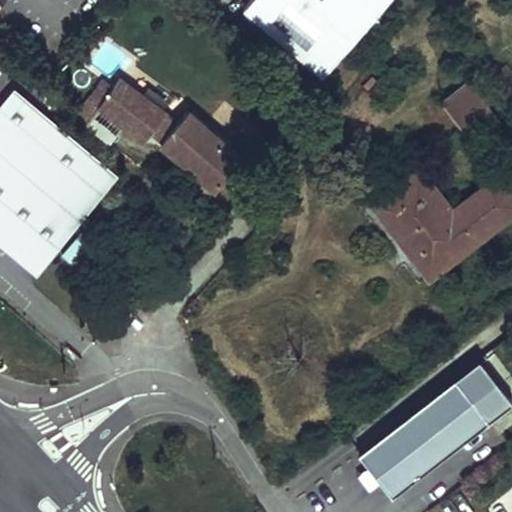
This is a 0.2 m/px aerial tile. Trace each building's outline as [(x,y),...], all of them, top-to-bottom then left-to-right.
[(321,75),(384,0),(248,0),(242,8),(321,75)] [(166,113),(121,78),(108,95),(98,88),(90,98),(145,140),(152,130),(166,113)] [(501,120),(470,82),(447,99),(479,137),(501,120)] [(118,172),(17,89),(0,109),(0,222),(19,237),(15,241),(42,264),(118,172)] [(163,140),(182,119),(168,110),(166,113),(152,130),(163,140)] [(243,158),(189,111),(182,119),(163,140),(217,188),(243,158)] [(422,168),(378,202),(432,273),(478,237),(479,238),(511,212),(511,187),(501,173),(473,195),(478,201),(460,214),(422,168)] [(483,423),(449,380),(352,456),(386,499),(483,423)]
